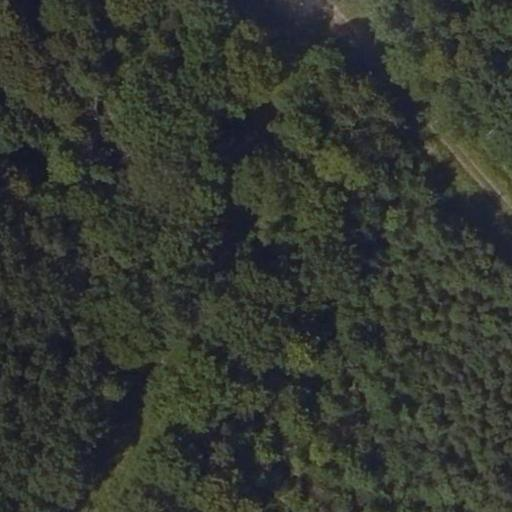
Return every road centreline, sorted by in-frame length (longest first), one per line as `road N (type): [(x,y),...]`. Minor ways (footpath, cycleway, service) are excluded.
road 1 (track): [(311,0),(283,111),(125,511)]
road 2 (track): [(320,0),(511,213)]
